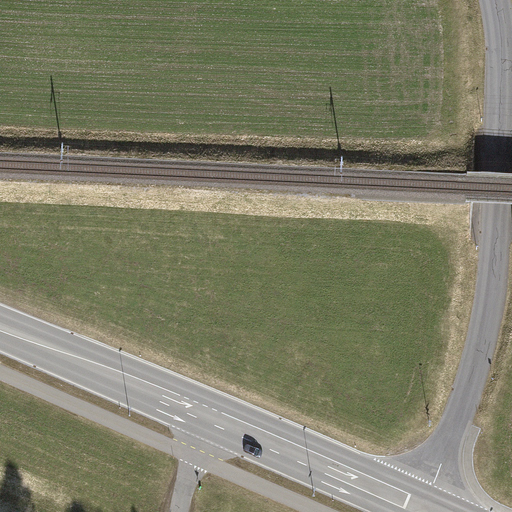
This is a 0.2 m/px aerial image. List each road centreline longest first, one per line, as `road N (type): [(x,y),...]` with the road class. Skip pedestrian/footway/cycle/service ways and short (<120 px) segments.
road 1 (residential): [(496,0),(503,76),(492,289),(461,410),(421,510)]
road 2 (primary): [(421,510),(210,420)]
road 3 (primary): [(210,420),(0,331)]
